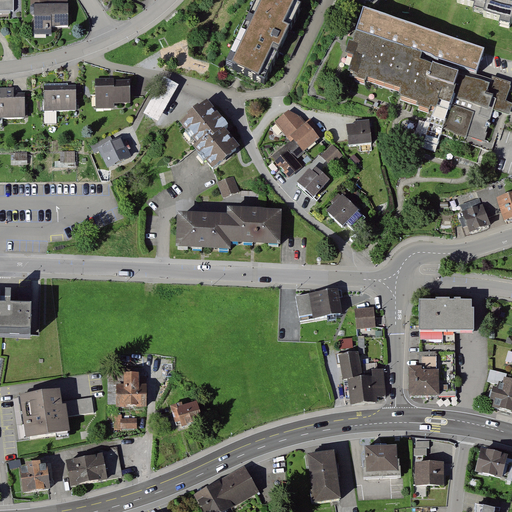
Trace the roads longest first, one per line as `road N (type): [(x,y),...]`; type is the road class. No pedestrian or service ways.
road 1 (residential): [(0,265),(346,278)]
road 2 (primary): [(395,420),(269,440),(173,483),(80,511)]
road 3 (residential): [(237,97),(264,172),(345,248),(346,278)]
road 4 (residential): [(237,97),(109,66),(89,48)]
road 5 (residential): [(395,420),(390,282)]
road 6 (residential): [(323,6),(285,86),(237,97)]
road 7 (residential): [(390,282),(416,253),(468,251),(511,237)]
road 8 (residential): [(511,291),(390,282)]
